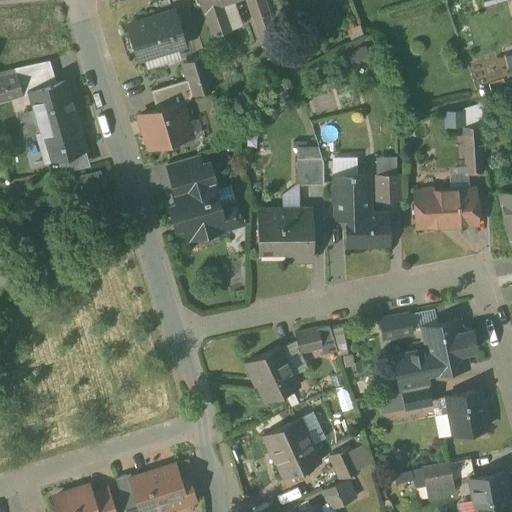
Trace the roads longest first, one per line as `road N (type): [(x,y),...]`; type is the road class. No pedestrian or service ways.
road 1 (residential): [(180,339),(472,275),(491,306),(511,378)]
road 2 (residential): [(81,0),(180,339)]
road 3 (residential): [(204,423),(0,489)]
